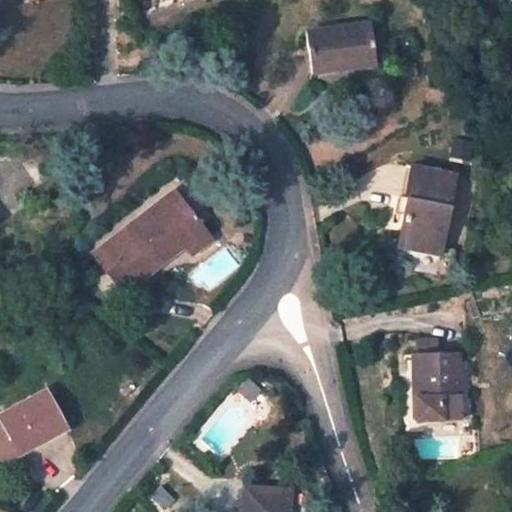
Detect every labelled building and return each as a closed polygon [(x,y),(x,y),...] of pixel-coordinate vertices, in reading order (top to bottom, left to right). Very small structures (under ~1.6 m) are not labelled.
[(377,65),(371,23),(305,30),(310,73),(377,65)] [(403,215),(413,167),(405,165),(396,213),(403,215)] [(438,253),(453,176),(413,167),(403,215),(398,245),(438,253)] [(210,238),(174,191),(103,246),(130,280),(178,244),(188,255),(210,238)] [(130,280),(103,246),(91,257),(116,289),(130,280)] [(456,419),(455,354),(414,356),(415,398),(412,398),(413,420),(456,419)] [(44,391),(0,416),(0,443),(10,438),(19,453),(65,429),(44,391)] [(286,511),(288,490),(243,487),(241,511),(243,511),(242,511),(286,511)]
